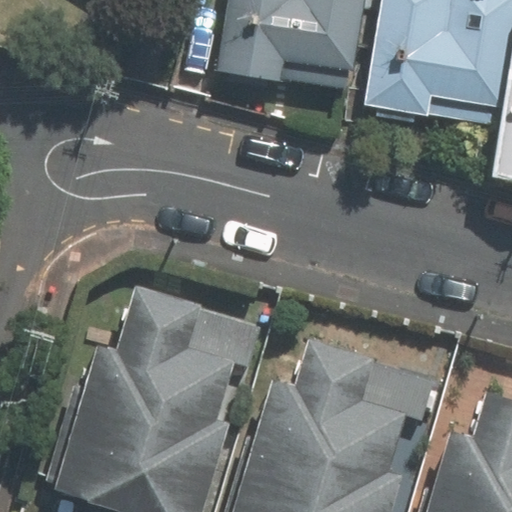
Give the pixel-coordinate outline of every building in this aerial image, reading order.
[(283,59),(352,69),(362,0),(225,0),(216,69),(280,78),(283,59)] [(511,0),(378,0),(359,103),(424,115),(428,93),(497,106),(511,21),(511,0)] [(511,175),(511,42),(492,170),(511,175)] [(87,345),(44,490),(117,511),(191,511),(218,423),(204,422),(219,372),(179,360),(189,323),(124,304),(109,352),(87,345)] [(255,376),(218,511),(377,511),(386,480),(371,476),(387,416),(346,405),(357,362),(290,343),(279,382),(255,376)] [(456,445),(431,438),(409,511),(511,511),(511,409),(470,397),(456,445)]
